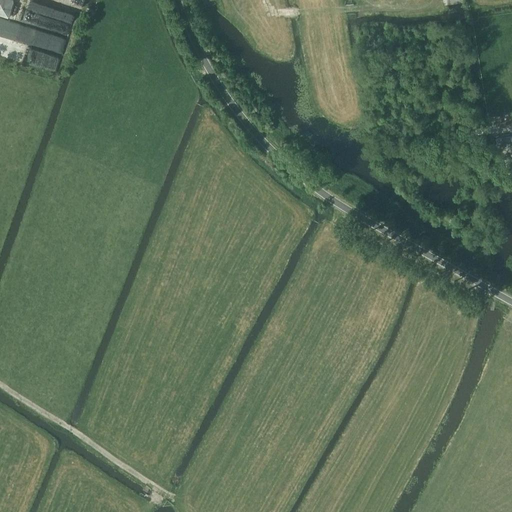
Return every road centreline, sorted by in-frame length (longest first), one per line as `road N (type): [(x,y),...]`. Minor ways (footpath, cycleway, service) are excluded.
road 1 (unclassified): [(511,305),(303,179),(239,116),(177,0)]
road 2 (track): [(267,0),(272,12),(459,0)]
road 3 (track): [(0,385),(163,496)]
